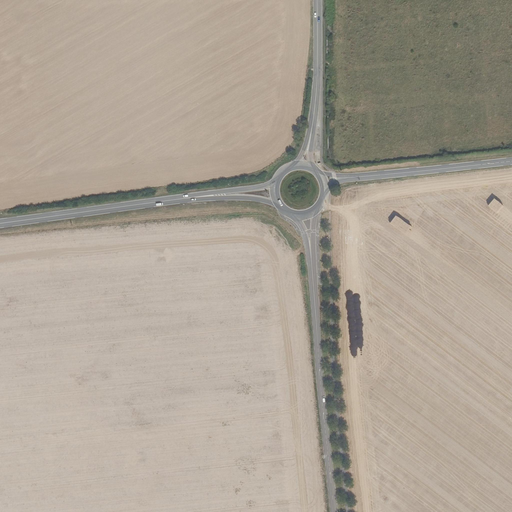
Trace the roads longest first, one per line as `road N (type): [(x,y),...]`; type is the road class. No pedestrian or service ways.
road 1 (tertiary): [(334,511),(310,252)]
road 2 (tertiary): [(185,198),(0,223)]
road 3 (tertiary): [(511,160),(338,178)]
road 4 (tertiary): [(310,135),(317,0)]
